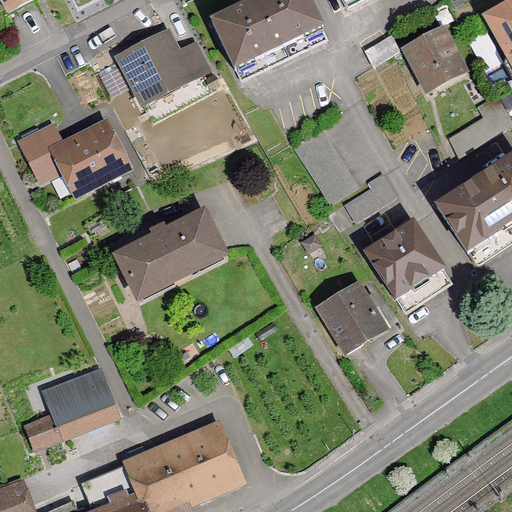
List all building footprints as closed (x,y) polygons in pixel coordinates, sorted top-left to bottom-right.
[(1,0),(9,14),(36,0),(1,0)] [(236,71),(242,82),(327,42),(321,30),(322,30),(307,0),(261,0),(212,24),(235,71),(236,71)] [(343,0),(348,11),(368,0),(341,0),(341,1),(343,0)] [(511,6),(488,21),(511,62),(511,80),(508,83),(511,90),(511,6)] [(427,93),(465,74),(442,32),(406,52),(427,93)] [(140,100),(142,105),(154,100),(153,99),(189,80),(167,37),(120,61),(140,99),(140,100)] [(391,38),(365,53),(373,68),(374,69),(399,53),(391,38)] [(484,120),(450,141),(459,160),(511,127),(511,125),(497,98),(478,109),(484,120)] [(54,153),(77,198),(128,172),(105,127),(62,149),(52,129),(22,145),(32,164),(54,153)] [(321,132),(294,149),(331,206),(358,189),(321,132)] [(468,255),(469,254),(476,266),(477,267),(479,267),(480,267),(481,267),(511,246),(511,160),(438,209),(468,255)] [(383,176),(368,185),(372,190),(345,207),(356,225),(396,199),(383,176)] [(154,241),(118,259),(138,299),(223,256),(203,216),(167,234),(164,228),(151,234),(154,241)] [(413,225),(366,255),(396,301),(397,300),(406,314),(451,286),(442,272),(443,271),(413,225)] [(358,287),(319,311),(346,354),(385,330),(372,310),(379,305),(372,296),(366,300),(358,287)] [(75,389),(46,400),(53,419),(26,429),(34,451),(118,418),(100,371),(72,382),(75,389)] [(243,483),(220,427),(81,485),(90,507),(77,511),(74,503),(51,511),(192,511),(189,505),(243,483)]
